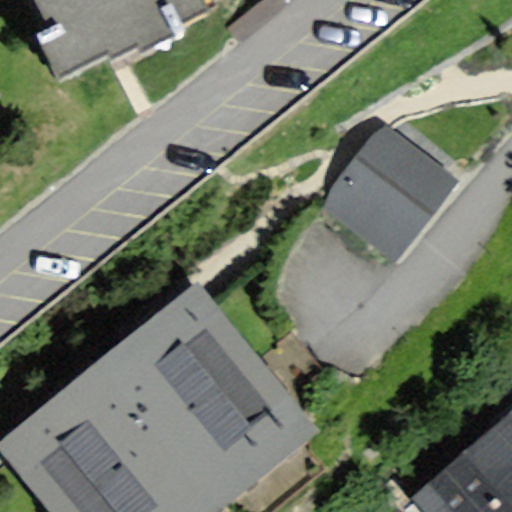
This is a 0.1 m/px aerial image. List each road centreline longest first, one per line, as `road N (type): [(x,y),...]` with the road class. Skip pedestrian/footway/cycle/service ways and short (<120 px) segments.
road 1 (residential): [(0,260),(322,0)]
road 2 (residential): [(372,335),(511,160)]
